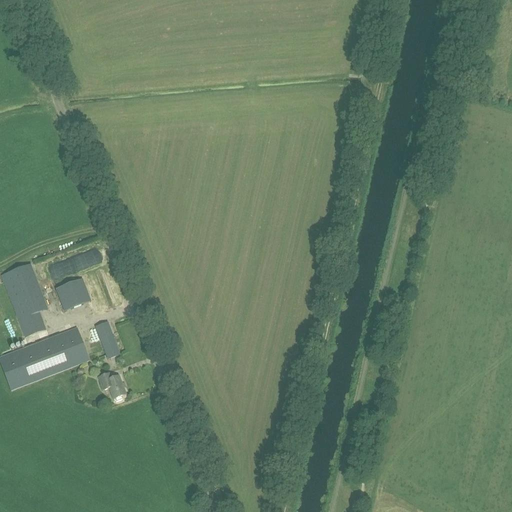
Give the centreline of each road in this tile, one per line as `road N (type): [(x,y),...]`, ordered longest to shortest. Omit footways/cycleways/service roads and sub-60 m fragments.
road 1 (unclassified): [(214,511),(17,0)]
road 2 (track): [(396,0),(281,511)]
